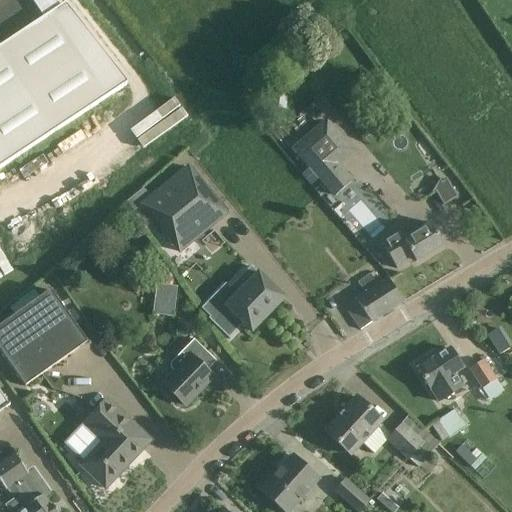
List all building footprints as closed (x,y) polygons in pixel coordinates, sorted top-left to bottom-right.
[(63,6),(58,9),(51,0),(35,0),(0,23),(0,169),(126,86),(63,6)] [(0,0),(0,23),(35,0),(0,0)] [(326,124),(295,150),(335,196),(350,183),(334,165),(350,152),(329,128),(326,124)] [(187,168),(141,206),(146,212),(179,252),(225,215),(187,168)] [(438,180),(430,195),(434,192),(442,205),(455,197),(445,180),(440,183),(438,180)] [(443,246),(430,224),(406,239),(401,230),(380,243),(396,269),(413,259),(415,263),(443,246)] [(0,233),(0,286),(20,277),(0,233)] [(283,300),(250,267),(240,277),(247,284),(236,296),(233,292),(218,307),(233,321),(236,318),(251,332),(283,300)] [(403,302),(382,271),(375,276),(373,273),(357,283),(364,294),(344,307),(360,330),(403,302)] [(177,315),(178,286),(157,285),(156,314),(177,315)] [(86,343),(49,291),(0,325),(0,353),(24,387),(86,343)] [(211,358),(193,340),(170,364),(170,369),(174,373),(162,385),(184,406),(212,378),(201,368),(211,358)] [(461,369),(449,349),(435,358),(432,354),(414,366),(437,403),(461,388),(452,375),(461,369)] [(495,380),(483,361),(469,370),(482,389),(495,380)] [(7,405),(0,394),(0,412),(9,406),(8,405),(7,405)] [(511,395),(498,407),(511,424),(511,395)] [(370,412),(356,398),(324,433),(339,446),(350,456),(361,443),(374,455),(386,442),(407,461),(408,461),(416,468),(428,457),(438,446),(408,418),(392,436),(379,424),(381,422),(370,412)] [(142,435),(106,400),(83,425),(102,443),(80,466),(105,489),(143,448),(136,441),(142,435)] [(466,427),(455,411),(438,422),(448,438),(466,427)] [(27,474),(14,455),(0,464),(0,483),(5,491),(12,486),(20,497),(6,507),(10,511),(55,511),(52,506),(50,508),(42,497),(47,493),(31,470),(27,474)] [(289,511),(318,480),(291,456),(260,491),(282,511),(289,511)] [(360,511),(370,502),(345,480),(334,493),(355,511),(360,511)] [(382,494),(376,500),(389,511),(394,511),(398,508),(382,494)]
